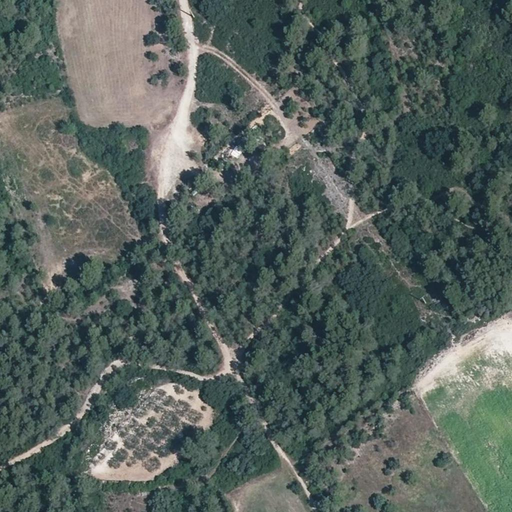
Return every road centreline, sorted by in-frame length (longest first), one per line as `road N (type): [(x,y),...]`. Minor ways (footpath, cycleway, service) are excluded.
road 1 (track): [(183,0),(192,78),(163,164),(160,199),(183,277),(230,365)]
road 2 (track): [(0,466),(76,422),(121,364),(199,380),(230,365)]
road 3 (track): [(230,365),(271,420),(318,511)]
